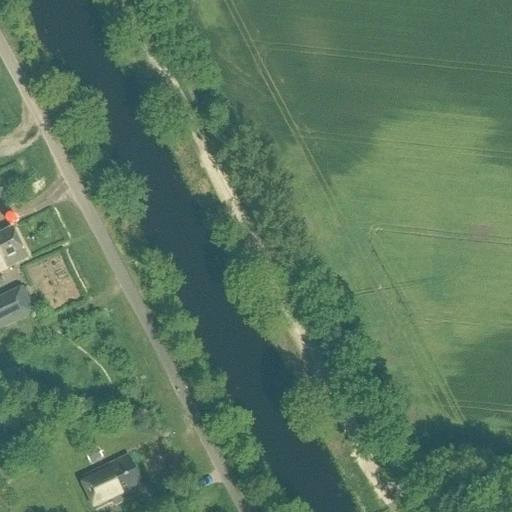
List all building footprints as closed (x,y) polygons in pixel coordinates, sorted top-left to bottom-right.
[(0,235),(0,272),(28,259),(13,229),(0,235)] [(53,269),(64,291),(79,284),(69,262),(53,269)] [(26,289),(0,301),(0,332),(38,314),(26,289)] [(90,465),(102,459),(98,448),(85,454),(90,465)] [(114,507),(146,492),(129,456),(80,480),(95,511),(112,503),(114,507)]
